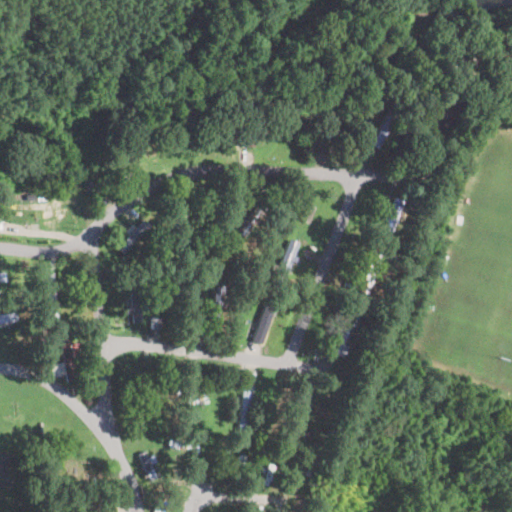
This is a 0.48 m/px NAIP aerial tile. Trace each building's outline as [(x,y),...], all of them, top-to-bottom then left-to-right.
[(370,142),(378,147),(400,111),(391,106),(370,142)] [(322,150),(342,113),(334,109),(314,145),(322,150)] [(401,198),(391,195),(378,232),(388,235),(401,198)] [(115,246),(122,253),(149,226),(141,218),(115,246)] [(298,241),(287,238),(283,252),(295,255),(298,241)] [(363,295),(380,255),(371,251),(354,291),(363,295)] [(54,319),(50,271),(41,272),(45,320),(54,319)] [(139,321),(139,275),(128,275),(128,321),(139,321)] [(215,326),(221,284),(212,283),(206,325),(215,326)] [(257,339),(271,306),(263,303),(249,335),(257,339)] [(332,353),(342,356),(358,311),(349,307),(332,353)] [(0,321),(15,321),(15,312),(0,313),(0,321)] [(149,328),(158,328),(158,315),(149,315),(149,328)] [(48,363),(50,375),(61,373),(62,381),(73,379),(65,331),(55,333),(60,361),(48,363)] [(136,413),(145,413),(145,371),(136,371),(136,413)] [(180,420),(191,420),(191,374),(180,374),(180,420)] [(249,384),(239,383),(235,432),(245,433),(249,384)] [(285,396),(285,433),(299,433),(299,396),(285,396)] [(147,479),(153,476),(141,450),(135,453),(147,479)] [(261,464),(258,482),(268,484),(271,466),(261,464)]
